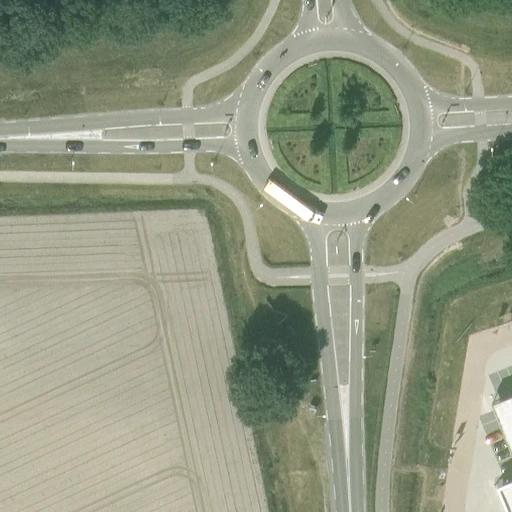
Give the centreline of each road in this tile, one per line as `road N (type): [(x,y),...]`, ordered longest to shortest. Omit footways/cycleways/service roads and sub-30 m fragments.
road 1 (tertiary): [(345,465),(357,212)]
road 2 (tertiary): [(314,214),(345,465)]
road 3 (secondary): [(0,139),(251,156)]
road 4 (secondary): [(249,105),(0,135)]
